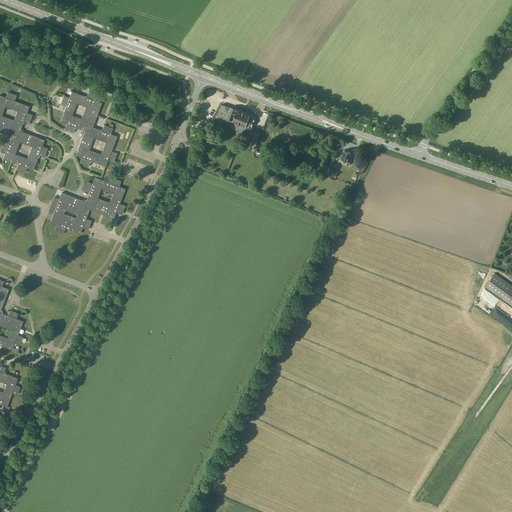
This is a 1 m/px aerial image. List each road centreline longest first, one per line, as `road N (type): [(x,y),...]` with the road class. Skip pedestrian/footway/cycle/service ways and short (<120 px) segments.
road 1 (unclassified): [(0,495),(181,160),(181,127),(203,77)]
road 2 (secondary): [(418,155),(203,77)]
road 3 (unclassified): [(418,155),(511,20)]
road 4 (secondary): [(125,47),(3,0)]
